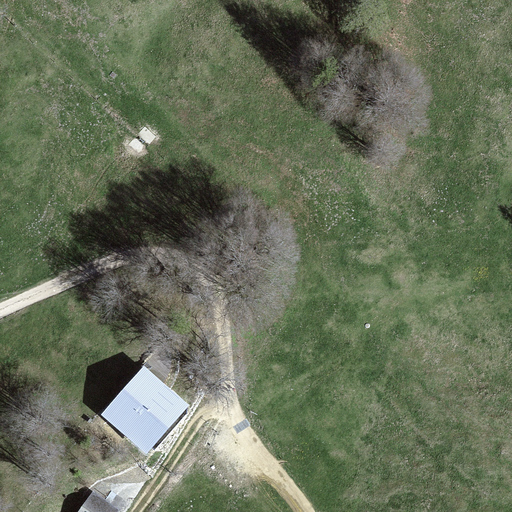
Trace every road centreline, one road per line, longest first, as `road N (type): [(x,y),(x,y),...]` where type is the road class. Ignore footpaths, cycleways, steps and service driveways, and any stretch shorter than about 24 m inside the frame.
road 1 (track): [(0,307),(139,247),(174,251),(209,286),(230,404),(303,511)]
road 2 (track): [(137,511),(197,422),(230,404)]
